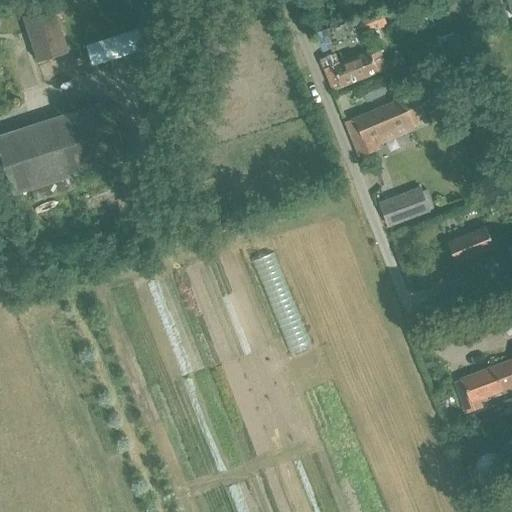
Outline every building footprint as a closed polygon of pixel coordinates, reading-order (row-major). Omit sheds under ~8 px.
[(37,59),(67,49),(52,3),(23,13),(37,59)] [(364,34),(388,25),(383,11),(359,19),(364,34)] [(328,29),(335,47),(346,43),(339,24),(328,29)] [(335,55),(322,60),(334,91),(379,74),(387,70),(380,52),(372,55),(370,52),(339,64),(335,55)] [(382,79),(365,86),(370,98),(387,92),(382,79)] [(370,139),(409,122),(411,128),(427,122),(417,97),(416,95),(412,97),(355,119),(355,120),(347,123),(360,156),(374,150),(370,139)] [(70,175),(126,154),(108,97),(0,135),(0,151),(14,195),(31,189),(35,202),(75,188),(70,175)] [(420,188),(398,196),(406,219),(429,210),(422,191),(420,188)] [(427,189),(422,191),(429,210),(434,208),(427,189)] [(486,228),(448,243),(457,263),(494,248),(486,228)] [(441,336),(459,325),(452,315),(434,326),(441,336)] [(511,360),(495,368),(456,383),(465,405),(468,413),(482,407),(479,399),(504,390),(511,386),(511,360)]
